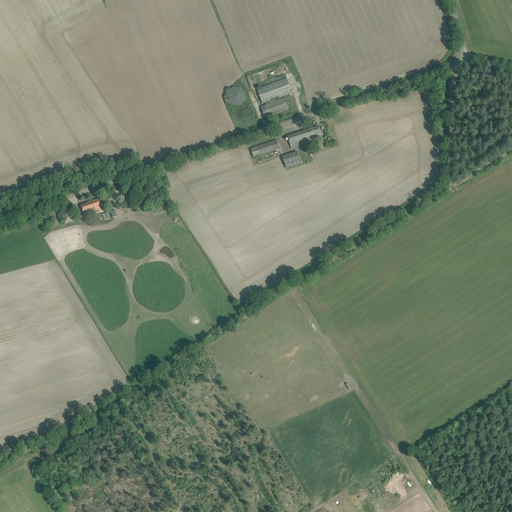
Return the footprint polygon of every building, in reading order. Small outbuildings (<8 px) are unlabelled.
[(257,89),(262,104),(292,93),(287,79),(257,89)] [(242,104),(242,103),(244,102),(245,100),(245,98),(245,96),(245,94),(244,91),(241,89),(239,88),(237,88),(235,88),(233,88),(232,89),(231,89),(230,91),(229,93),(228,95),(227,97),(228,99),(228,101),(230,102),(231,104),(233,105),(235,105),(236,106),(237,105),(239,105),(240,105),(242,104)] [(288,109),(286,104),(284,99),(261,107),(264,117),(288,109)] [(287,137),(291,149),(299,146),(299,144),(314,139),(313,136),(321,134),(319,127),(287,137)] [(251,149),(253,157),(280,149),(277,140),(251,149)] [(300,164),(296,152),(281,157),(285,169),(300,164)] [(102,210),(100,204),(98,200),(81,205),(84,215),(95,212),(96,214),(100,212),(99,210),(102,210)] [(75,220),(72,210),(68,211),(67,208),(60,211),(64,224),(75,220)]
